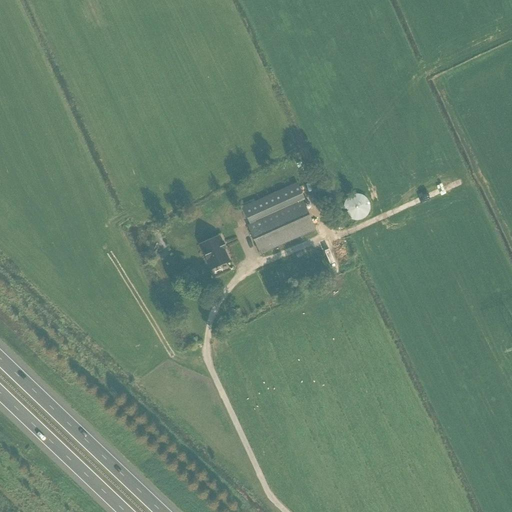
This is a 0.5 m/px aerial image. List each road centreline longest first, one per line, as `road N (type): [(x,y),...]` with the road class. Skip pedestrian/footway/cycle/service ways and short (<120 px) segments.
road 1 (motorway): [(161,511),(0,358)]
road 2 (motorway): [(0,393),(124,511)]
